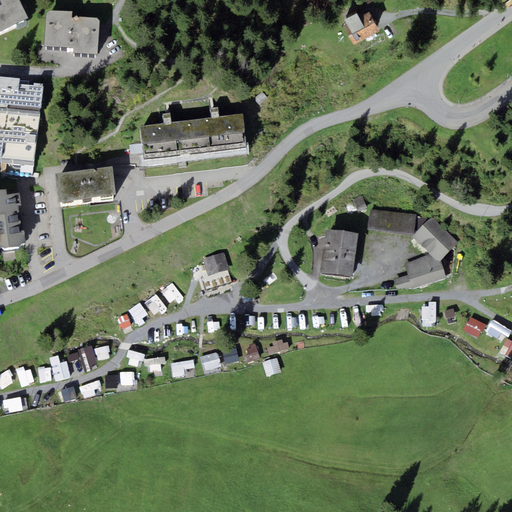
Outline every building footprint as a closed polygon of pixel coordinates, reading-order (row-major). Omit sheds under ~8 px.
[(0,32),(28,19),(18,0),(0,0),(2,4),(0,5),(0,32)] [(72,12),(49,11),(46,13),(44,47),(73,49),(73,55),(97,56),(98,20),(72,19),(72,12)] [(354,44),(380,31),(370,12),(359,17),(357,12),(344,19),(347,24),(344,25),(354,44)] [(0,162),(34,166),(39,115),(41,115),(44,84),(34,83),(33,86),(19,84),(20,79),(0,76),(0,162)] [(246,148),(242,115),(218,118),(217,107),(210,108),(211,119),(188,122),(192,154),(246,148)] [(188,122),(171,123),(170,114),(163,114),(164,124),(139,127),(143,160),(192,154),(188,122)] [(112,167),(55,174),(59,202),(116,195),(112,167)] [(0,247),(1,248),(3,249),(19,247),(21,244),(25,244),(24,230),(21,230),(18,206),(20,206),(19,194),(8,196),(7,189),(0,190),(0,247)] [(366,208),(361,196),(353,200),(358,212),(366,208)] [(413,236),(415,216),(370,210),(368,231),(413,236)] [(432,218),(413,236),(429,254),(441,262),(458,243),(432,218)] [(327,229),(324,251),(356,254),(359,233),(327,229)] [(353,277),(356,254),(324,251),(322,273),(353,277)] [(203,260),(208,275),(208,276),(228,270),(229,270),(224,253),(203,260)] [(441,262),(429,254),(404,264),(408,275),(393,280),(396,289),(412,290),(445,278),(441,262)] [(208,275),(200,277),(205,291),(231,282),(228,270),(208,276),(208,275)] [(146,305),(156,318),(166,310),(156,297),(146,305)] [(436,322),(436,302),(428,302),(428,307),(421,307),(421,320),(428,320),(428,322),(436,322)] [(141,305),(130,310),(136,326),(148,321),(141,305)] [(453,309),(444,311),(446,319),(455,317),(453,309)] [(122,332),(131,328),(127,317),(118,320),(122,332)] [(486,325),(470,318),(467,324),(466,323),(462,331),(477,337),(480,330),(483,331),(486,325)] [(511,331),(492,320),(485,332),(498,339),(502,333),(508,337),(511,331)] [(511,358),(511,357),(511,341),(506,339),(500,353),(511,358)] [(66,358),(75,380),(100,369),(91,348),(66,358)] [(274,354),(260,358),(264,374),(278,370),(274,354)] [(215,355),(201,359),(205,372),(219,368),(215,355)] [(66,362),(52,364),(57,383),(70,381),(66,362)] [(22,389),(35,385),(30,368),(17,373),(22,389)] [(51,382),(49,369),(39,371),(41,384),(51,382)] [(0,376),(0,389),(14,386),(11,374),(0,376)] [(121,388),(134,388),(134,374),(121,374),(121,388)] [(7,415),(28,411),(26,399),(5,403),(7,415)]
